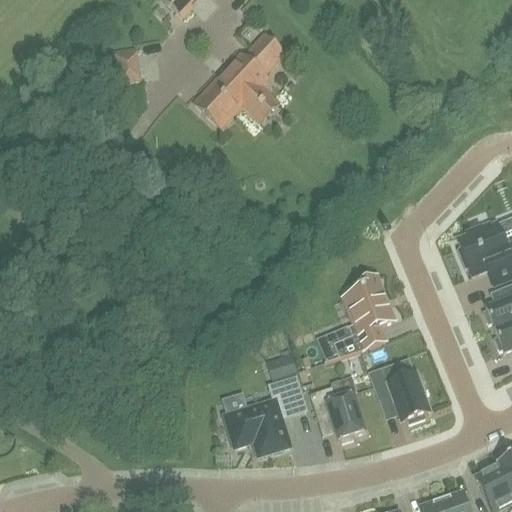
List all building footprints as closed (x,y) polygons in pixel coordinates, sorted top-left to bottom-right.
[(164,0),(162,2),(182,22),(192,12),(188,8),(195,0),(164,0)] [(241,59),(228,72),(217,84),(242,108),(254,118),(260,112),(261,113),(265,109),(264,108),(270,101),(259,90),(266,82),(263,79),(283,58),(265,40),(244,62),(241,59)] [(144,53),(115,55),(117,88),(146,86),(144,53)] [(242,108),(217,84),(195,108),(220,131),(242,108)] [(357,238),(365,245),(378,232),(370,225),(357,238)] [(511,247),(505,250),(498,234),(496,228),(490,230),(489,227),(473,234),(474,237),(457,244),(460,251),(457,254),(465,273),(469,273),(472,280),(487,274),(493,289),(511,281),(511,247)] [(431,250),(447,244),(443,232),(427,239),(431,250)] [(444,288),(465,280),(452,246),(431,254),(444,288)] [(357,297),(343,303),(353,329),(348,331),(352,341),(334,348),(339,362),(358,356),(386,345),(380,330),(395,324),(377,281),(355,290),(357,297)] [(510,302),(494,309),(485,312),(486,315),(482,316),(488,329),(491,328),(494,335),(511,327),(511,288),(506,291),(510,302)] [(305,295),(283,316),(291,324),(313,303),(305,295)] [(511,327),(494,335),(497,342),(493,343),(498,356),(502,354),(503,357),(511,353),(511,327)] [(298,367),(272,373),(275,384),(301,378),(298,367)] [(402,427),(407,425),(408,429),(425,423),(424,419),(429,417),(423,400),(426,399),(419,380),(416,381),(415,379),(414,379),(395,385),(390,370),(369,378),(378,403),(392,398),(399,419),(402,427)] [(255,451),(258,461),(289,451),(279,417),(302,410),(304,415),(305,415),(295,383),(269,391),(274,405),(225,421),(234,452),(249,448),(251,445),(256,448),(255,451)] [(330,420),(336,437),(338,445),(340,444),(341,448),(354,444),(352,440),(365,436),(353,398),(336,403),(332,391),(309,398),(317,424),(330,420)] [(80,410),(85,403),(80,399),(75,407),(80,410)] [(511,460),(497,468),(498,470),(499,470),(511,496),(511,460)] [(498,470),(475,482),(490,511),(502,511),(511,507),(511,496),(499,470),(498,470)] [(441,505),(443,511),(467,511),(462,497),(441,505)]
